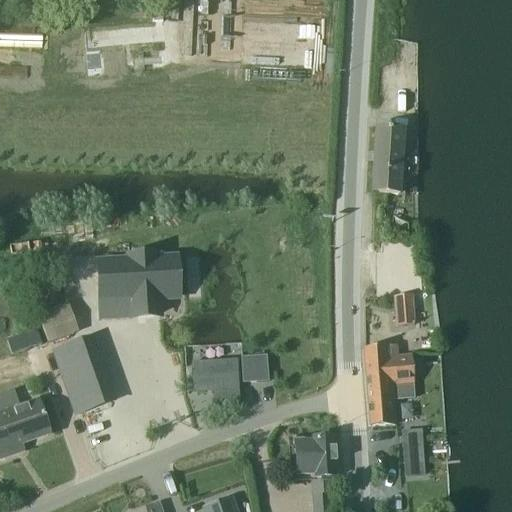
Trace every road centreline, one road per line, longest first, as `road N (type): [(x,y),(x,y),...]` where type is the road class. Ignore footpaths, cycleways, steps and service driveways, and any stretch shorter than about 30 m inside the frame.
road 1 (secondary): [(352,396),(347,238),(361,0)]
road 2 (unclassified): [(34,511),(247,426),(352,396)]
